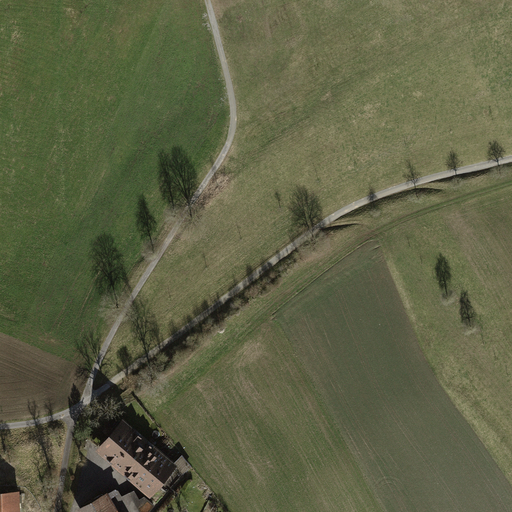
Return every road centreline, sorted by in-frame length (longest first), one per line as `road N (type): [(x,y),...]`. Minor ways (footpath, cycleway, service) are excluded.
road 1 (track): [(511,158),(448,170),(321,222),(75,410),(0,426)]
road 2 (track): [(75,410),(106,338),(218,166),(237,118),(211,0)]
